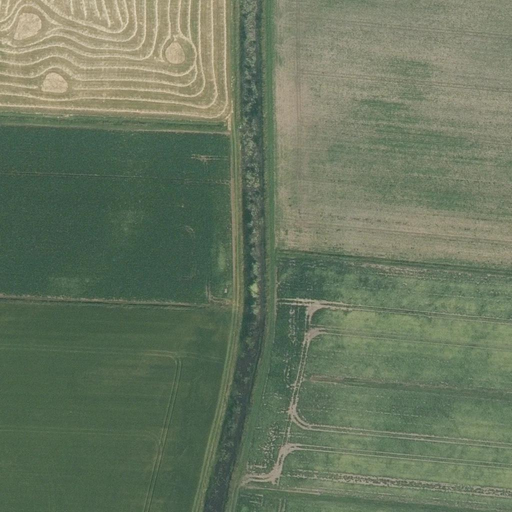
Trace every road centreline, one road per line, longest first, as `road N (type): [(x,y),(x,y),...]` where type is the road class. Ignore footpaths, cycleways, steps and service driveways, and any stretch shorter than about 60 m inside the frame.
road 1 (track): [(194,511),(236,303),(229,0)]
road 2 (track): [(229,511),(267,326),(265,0)]
